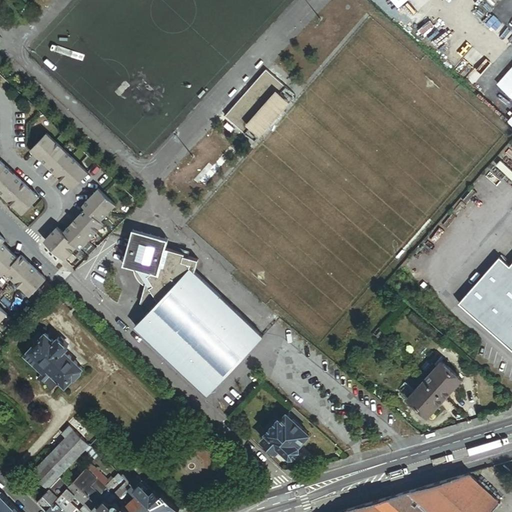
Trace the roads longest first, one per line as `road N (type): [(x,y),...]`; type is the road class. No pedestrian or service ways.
road 1 (unclassified): [(289,500),(278,480),(67,277)]
road 2 (secondary): [(511,432),(289,500)]
road 3 (residential): [(26,239),(57,197),(9,154),(12,62)]
